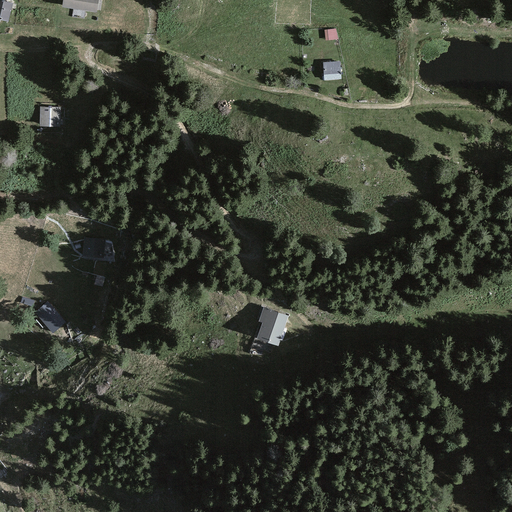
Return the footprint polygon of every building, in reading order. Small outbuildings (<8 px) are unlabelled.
[(97,0),(63,0),(63,6),(96,11),(97,0)] [(12,5),(0,1),(0,17),(8,20),(12,5)] [(338,30),(327,30),(327,40),(338,40),(338,30)] [(339,61),(324,63),(325,80),(341,79),(339,61)] [(60,109),(40,109),(40,125),(60,125),(60,109)] [(105,240),(85,239),(84,255),(104,256),(105,240)] [(64,322),(47,303),(36,313),(53,332),(64,322)] [(286,316),(264,308),(260,320),(264,322),(259,336),(276,343),(286,316)]
